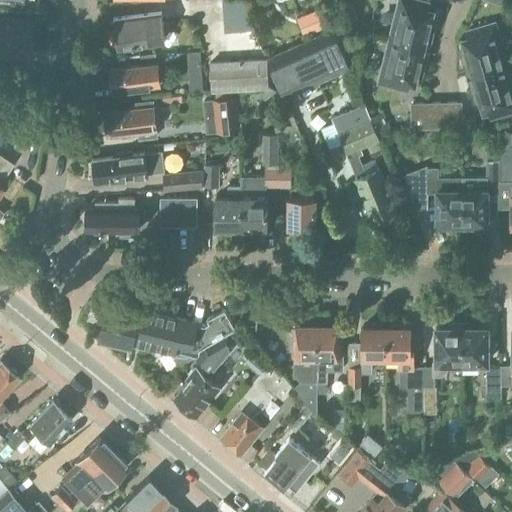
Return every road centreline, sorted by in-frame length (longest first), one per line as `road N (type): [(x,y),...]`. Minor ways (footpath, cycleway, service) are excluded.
road 1 (residential): [(511,278),(119,276),(67,254),(54,231),(54,188),(72,88),(75,0)]
road 2 (tertiary): [(260,511),(0,299)]
